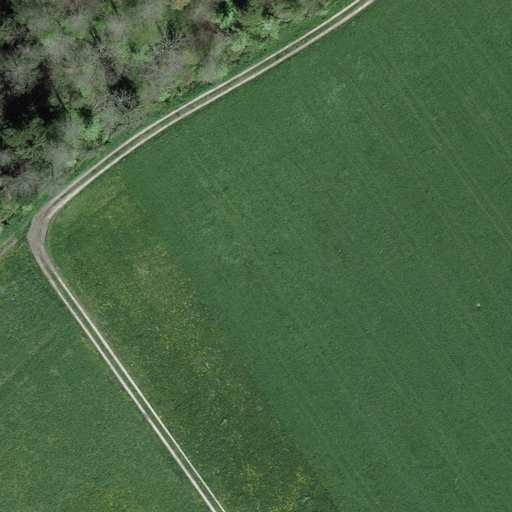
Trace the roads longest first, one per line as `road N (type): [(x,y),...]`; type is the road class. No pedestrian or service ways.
road 1 (track): [(362,0),(303,45),(154,119),(35,218)]
road 2 (track): [(217,511),(59,290),(36,248),(35,218)]
